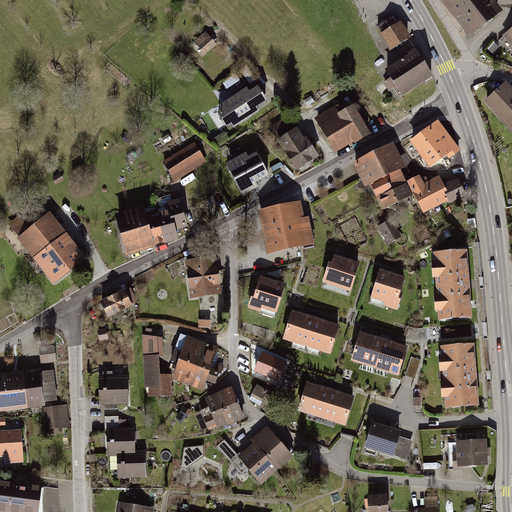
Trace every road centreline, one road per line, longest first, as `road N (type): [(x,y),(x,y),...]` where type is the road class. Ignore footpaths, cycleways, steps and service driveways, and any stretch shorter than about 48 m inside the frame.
road 1 (residential): [(231,219),(235,374),(261,419),(358,477),(482,489)]
road 2 (secondary): [(511,417),(490,211),(459,99)]
road 3 (residential): [(459,99),(231,219)]
road 4 (residential): [(65,307),(74,331),(80,511)]
road 5 (residential): [(231,219),(65,307)]
